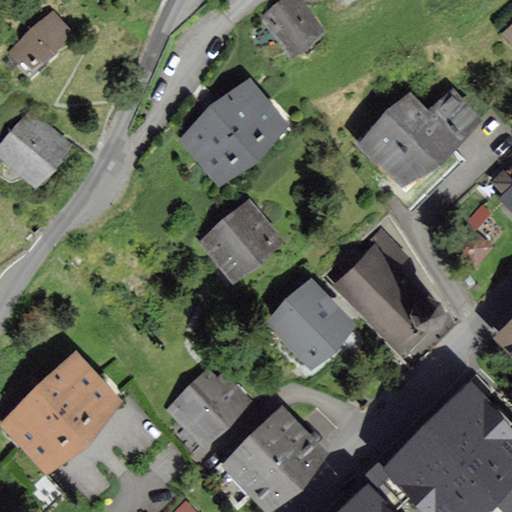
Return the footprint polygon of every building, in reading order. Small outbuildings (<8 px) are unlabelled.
[(329,35),(301,0),(283,0),(262,17),(296,61),(329,35)] [(77,33),(54,9),(8,52),(31,76),(77,33)] [(511,21),(502,31),(511,41),(511,21)] [(292,127),(247,75),(177,134),(221,186),(292,127)] [(430,112),(408,91),(358,143),(406,190),(480,115),(453,89),(430,112)] [(0,156),(42,190),(77,146),(29,108),(0,143),(0,156)] [(511,210),(511,187),(500,199),(511,210)] [(284,241),(247,198),(199,240),(236,283),(284,241)] [(402,354),(423,330),(430,335),(437,335),(446,332),(452,324),(454,315),(453,307),(447,301),(440,297),(434,296),(428,296),(399,268),(409,258),(387,236),(334,286),(402,354)] [(358,328),(307,279),(267,321),(318,370),(358,328)] [(511,316),(491,338),(511,358),(511,316)] [(126,399),(76,349),(1,424),(51,474),(126,399)] [(215,379),(204,369),(165,409),(203,446),(249,399),(222,372),(215,379)] [(511,419),(472,379),(381,469),(424,511),(481,511),(511,482),(511,419)] [(272,511),(328,454),(277,405),(218,466),(266,511),(272,511)] [(390,511),(365,487),(340,511),(390,511)]
